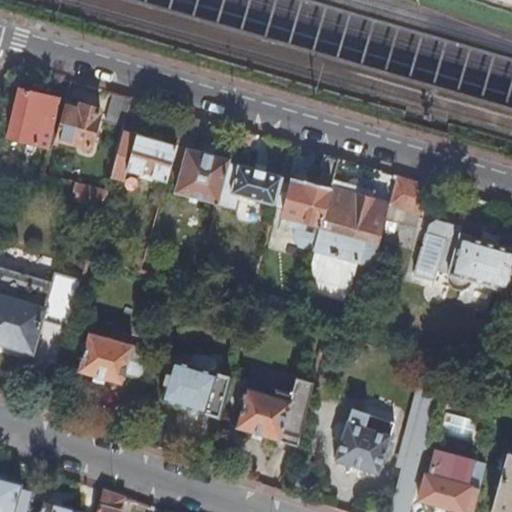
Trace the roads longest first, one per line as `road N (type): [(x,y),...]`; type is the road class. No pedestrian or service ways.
road 1 (residential): [(511,182),(0,33)]
road 2 (residential): [(0,425),(256,511)]
